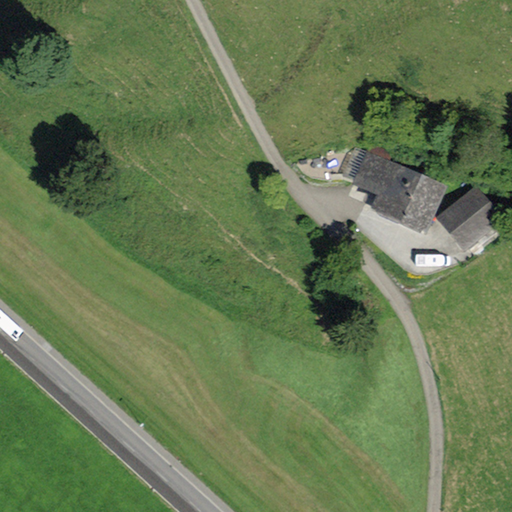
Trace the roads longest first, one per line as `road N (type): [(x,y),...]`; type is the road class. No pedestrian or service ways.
road 1 (residential): [(432,511),(435,396),(411,316),(279,163)]
road 2 (secondary): [(199,511),(0,329)]
road 3 (track): [(279,163),(198,0)]
